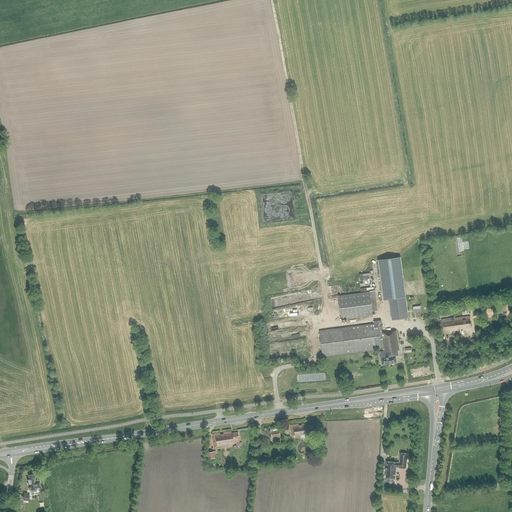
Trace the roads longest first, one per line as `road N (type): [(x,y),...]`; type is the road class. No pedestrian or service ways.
road 1 (primary): [(10,452),(336,404)]
road 2 (track): [(270,0),(330,323)]
